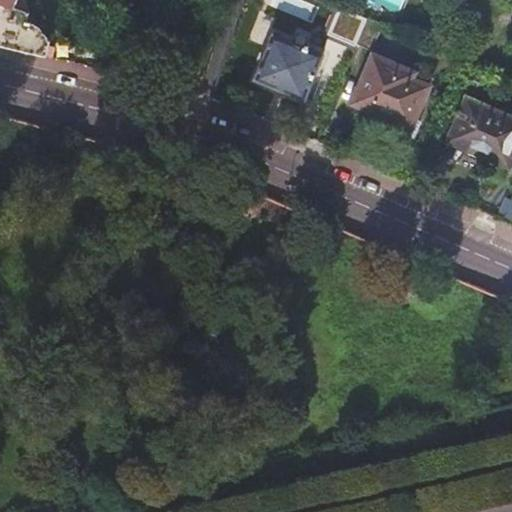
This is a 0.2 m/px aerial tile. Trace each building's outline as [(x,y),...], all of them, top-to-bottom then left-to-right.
[(51,48),(52,43),(39,26),(29,23),(31,14),(17,9),(19,0),(0,0),(0,45),(48,57),(49,53),(54,54),(55,49),(51,48)] [(324,2),(320,0),(294,0),(288,16),(314,26),(324,2)] [(384,27),(368,20),(358,44),(373,50),(384,27)] [(323,56),(274,36),(256,79),(306,99),(323,56)] [(379,114),(381,115),(413,128),(417,119),(430,87),(412,80),(413,78),(413,77),(413,75),(412,74),(410,72),(409,71),(374,57),(360,91),(359,91),(353,105),(379,115),(379,114)] [(203,87),(205,80),(197,78),(195,84),(203,87)] [(509,167),(511,159),(511,117),(468,99),(449,141),(509,167)] [(413,128),(381,115),(377,122),(416,138),(423,121),(417,119),(413,128)]
